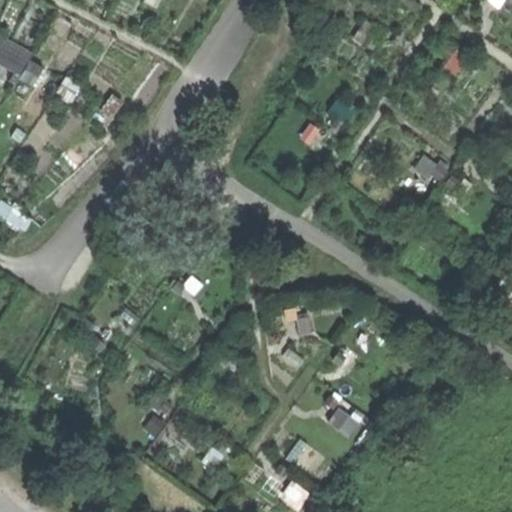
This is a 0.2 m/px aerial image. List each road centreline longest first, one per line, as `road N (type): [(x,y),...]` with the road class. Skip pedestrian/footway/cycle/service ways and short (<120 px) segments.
road 1 (track): [(511,364),(157,142),(51,264),(0,257)]
road 2 (track): [(157,142),(204,74),(57,0)]
